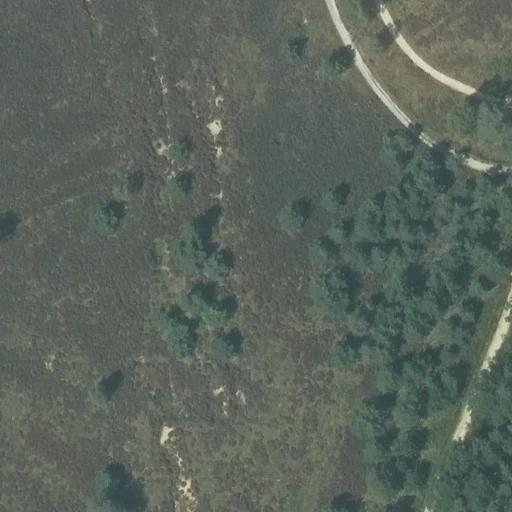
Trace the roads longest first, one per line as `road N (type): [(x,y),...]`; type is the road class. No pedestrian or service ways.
road 1 (track): [(511,294),(427,511)]
road 2 (track): [(376,0),(403,48),(439,78),(511,104)]
